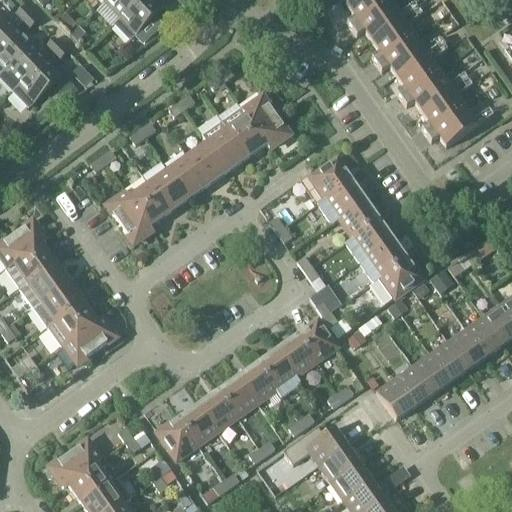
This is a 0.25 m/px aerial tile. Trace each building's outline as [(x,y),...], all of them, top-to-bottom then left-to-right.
[(49,0),(40,0),(38,2),(46,10),(53,4),(49,0)] [(140,0),(110,0),(106,5),(105,5),(120,20),(140,0)] [(162,13),(150,0),(140,0),(120,20),(112,27),(129,45),(162,13)] [(346,28),(351,35),(390,6),(385,0),(358,0),(345,10),(354,22),(346,28)] [(414,6),(398,17),(390,6),(351,35),(356,41),(364,36),(371,45),(418,12),(414,6)] [(23,9),(11,21),(19,29),(22,26),(31,17),(23,9)] [(422,18),(418,12),(371,45),(379,57),(371,63),(376,70),(415,43),(406,29),(422,18)] [(11,21),(4,13),(0,16),(0,46),(15,32),(19,29),(11,21)] [(77,27),(65,14),(57,22),(68,35),(77,27)] [(31,17),(22,26),(28,33),(37,23),(31,17)] [(0,76),(30,48),(15,32),(0,46),(0,76)] [(84,39),(78,33),(72,39),(78,45),(84,39)] [(45,49),(52,56),(61,48),(54,41),(45,49)] [(442,48),(438,42),(423,53),(415,43),(376,70),(380,77),(389,71),(396,82),(442,48)] [(45,63),(30,48),(0,76),(0,82),(12,95),(21,86),(45,63)] [(61,48),(52,56),(60,63),(68,55),(61,48)] [(396,98),(400,104),(439,76),(431,64),(446,53),(442,48),(396,82),(404,92),(396,98)] [(511,55),(510,51),(503,56),(511,69),(511,55)] [(60,79),(45,64),(21,86),(12,95),(28,111),(60,79)] [(218,80),(223,88),(233,81),(228,73),(218,80)] [(468,83),(468,82),(464,77),(448,88),(439,76),(400,104),(406,112),(414,106),(421,117),(468,83)] [(213,95),(223,88),(218,80),(208,87),(213,95)] [(421,133),(426,140),(464,111),(456,99),(472,88),(470,85),(468,83),(421,117),(429,128),(421,133)] [(78,95),(69,86),(57,96),(66,106),(78,95)] [(494,92),(488,96),(493,102),(498,98),(494,92)] [(179,107),(184,115),(194,108),(189,100),(179,107)] [(247,121),(266,148),(265,149),(268,153),(287,140),(262,103),(244,116),(243,117),(246,121),(247,121)] [(174,122),(184,115),(179,107),(169,114),(174,122)] [(473,123),(464,111),(426,140),(431,148),(439,142),(447,152),(494,119),(489,112),(473,123)] [(243,117),(240,113),(222,126),(247,162),(265,149),(266,148),(247,121),(246,121),(243,117)] [(247,162),(222,126),(202,139),(208,148),(227,176),(247,162)] [(140,134),(145,143),(155,135),(150,128),(140,134)] [(135,150),(145,143),(140,134),(129,142),(135,150)] [(208,148),(188,162),(207,190),(227,176),(208,148)] [(110,155),(100,162),(106,170),(116,163),(110,155)] [(106,170),(100,162),(90,169),(95,177),(106,170)] [(188,162),(168,175),(188,204),(207,190),(188,162)] [(311,183),(325,203),(349,187),(343,179),(345,177),(336,165),(311,183)] [(188,204),(168,175),(149,189),(168,217),(188,204)] [(318,208),(332,228),(339,222),(364,205),(356,193),(354,195),(349,187),(318,208)] [(79,189),(74,193),(80,201),(85,197),(79,189)] [(129,202),(129,203),(148,231),(149,231),(166,219),(168,217),(149,189),(129,202)] [(107,211),(133,248),(152,235),(149,231),(148,231),(129,203),(129,202),(126,198),(107,211)] [(364,205),(339,222),(353,242),(376,226),(371,218),(373,216),(364,205)] [(269,227),(276,237),(284,232),(277,222),(269,227)] [(382,234),(376,226),(353,242),(345,248),(359,267),(392,244),(384,232),(382,234)] [(0,250),(0,258),(9,271),(41,249),(45,245),(32,227),(0,250)] [(291,242),(284,232),(276,237),(283,248),(291,242)] [(400,256),(392,244),(359,267),(372,287),(404,265),(398,257),(400,256)] [(488,244),(476,252),(482,261),(494,253),(488,244)] [(6,273),(20,293),(55,268),(41,249),(9,271),(6,273)] [(310,273),(311,271),(304,261),(296,266),(304,277),(310,273)] [(382,282),(395,301),(420,284),(411,272),(409,273),(404,265),(382,282)] [(69,288),(55,268),(20,293),(34,312),(69,288)] [(311,287),(318,281),(311,271),(310,273),(304,277),(311,287)] [(441,276),(430,284),(437,293),(447,285),(441,276)] [(83,307),(69,288),(34,312),(48,332),(83,307)] [(422,290),(411,298),(416,304),(426,297),(422,290)] [(511,301),(500,310),(511,326),(511,301)] [(400,305),(394,309),(401,320),(407,316),(400,305)] [(323,322),(330,316),(323,306),(316,312),(323,322)] [(96,327),(83,307),(48,332),(62,351),(64,349),(96,327)] [(394,309),(387,314),(394,325),(401,320),(394,309)] [(511,326),(500,310),(482,322),(502,350),(511,343),(511,326)] [(338,326),(331,318),(330,316),(323,322),(330,332),(338,326)] [(0,335),(1,336),(8,331),(1,320),(0,321),(0,335)] [(376,322),(365,329),(370,336),(380,329),(376,322)] [(464,335),(484,363),(502,350),(482,322),(464,335)] [(96,327),(64,349),(77,367),(114,342),(101,324),(96,327)] [(306,337),(298,342),(314,366),(335,351),(317,326),(304,335),(306,337)] [(16,341),(8,331),(1,336),(8,346),(16,341)] [(446,347),(466,376),(484,363),(464,335),(446,347)] [(357,336),(348,343),(355,351),(364,345),(357,336)] [(288,346),(277,354),(295,379),(314,366),(298,342),(290,348),(288,346)] [(446,347),(427,360),(447,389),(466,376),(446,347)] [(301,388),(277,354),(265,362),(267,364),(259,370),(275,393),(281,401),(301,388)] [(28,375),(36,370),(29,360),(21,365),(28,375)] [(427,360),(409,373),(429,401),(447,389),(427,360)] [(43,380),(36,370),(28,375),(36,385),(43,380)] [(249,374),(238,382),(255,407),(275,393),(259,370),(251,376),(249,374)] [(409,373),(393,384),(413,413),(429,401),(409,373)] [(228,392),(219,398),(235,421),(255,407),(238,382),(226,390),(228,392)] [(393,384),(376,396),(396,424),(413,413),(393,384)] [(348,390),(340,396),(337,398),(343,405),(353,398),(348,390)] [(210,401),(197,410),(215,435),(235,421),(219,398),(211,403),(210,401)] [(343,405),(337,398),(327,404),(333,412),(343,405)] [(188,420),(180,425),(196,448),(215,435),(197,410),(187,418),(188,420)] [(314,425),(308,418),(298,425),(304,433),(314,425)] [(171,429),(159,437),(177,462),(196,448),(180,425),(172,431),(171,429)] [(304,433),(298,425),(288,432),(294,440),(304,433)] [(125,447),(127,445),(133,441),(126,431),(118,437),(125,447)] [(309,457),(320,472),(347,452),(333,432),(324,439),(318,431),(283,456),(293,469),(309,457)] [(133,441),(127,445),(125,447),(132,457),(140,451),(133,441)] [(259,452),(264,460),(275,453),(269,445),(259,452)] [(99,465),(87,447),(50,472),(63,491),(68,488),(67,487),(68,486),(95,468),(95,469),(100,466),(99,465)] [(264,460),(259,452),(249,459),(254,467),(264,460)] [(320,472),(330,487),(358,467),(347,452),(320,472)] [(103,462),(99,465),(100,466),(95,469),(95,468),(68,486),(67,487),(68,488),(81,507),(117,482),(103,462)] [(330,487),(344,506),(372,487),(358,467),(330,487)] [(153,486),(156,483),(160,481),(153,470),(145,476),(153,486)] [(241,486),(236,478),(226,486),(231,493),(241,486)] [(160,481),(156,483),(153,486),(160,496),(167,491),(160,481)] [(117,482),(81,507),(84,511),(115,511),(131,501),(117,482)] [(231,493),(226,486),(216,493),(221,500),(231,493)] [(344,506),(347,511),(371,511),(384,504),(372,487),(344,506)]
